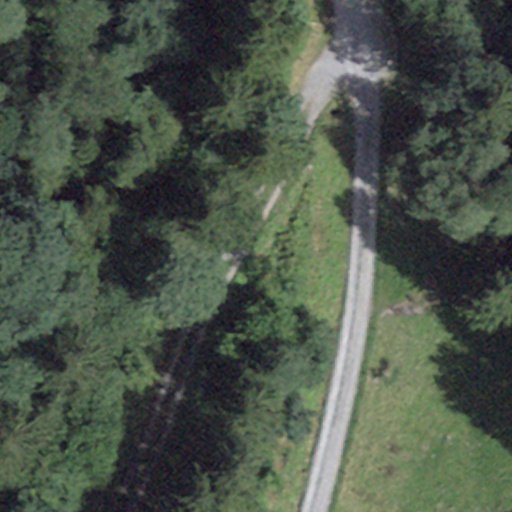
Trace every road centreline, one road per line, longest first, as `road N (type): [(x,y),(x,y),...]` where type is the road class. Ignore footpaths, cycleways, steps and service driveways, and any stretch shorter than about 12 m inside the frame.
road 1 (track): [(354,43),(244,230),(123,511)]
road 2 (track): [(312,511),(360,322),(369,156),(354,43)]
